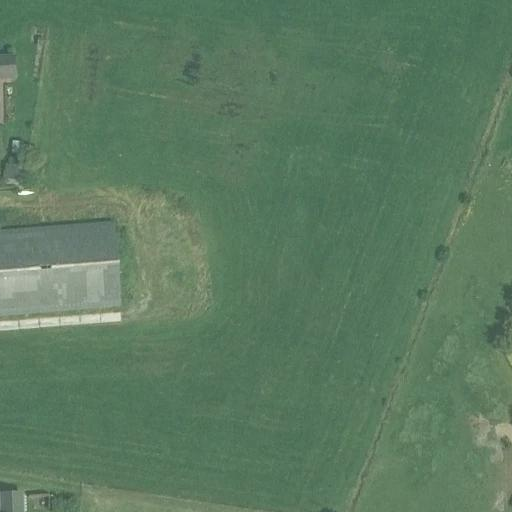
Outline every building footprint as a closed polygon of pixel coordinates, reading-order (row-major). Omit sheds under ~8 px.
[(13,57),(0,57),(0,79),(14,79),(13,57)] [(22,160),(8,159),(7,173),(2,173),(1,181),(5,181),(4,185),(23,186),(23,181),(21,180),(22,160)] [(139,205),(188,205),(188,182),(139,181),(139,205)] [(0,230),(0,316),(120,307),(113,221),(0,230)] [(52,497),(52,486),(38,486),(38,497),(52,497)] [(0,511),(23,511),(23,498),(23,493),(0,494),(0,511)]
